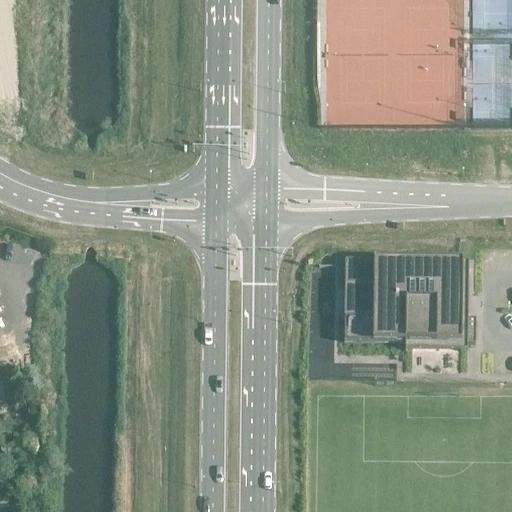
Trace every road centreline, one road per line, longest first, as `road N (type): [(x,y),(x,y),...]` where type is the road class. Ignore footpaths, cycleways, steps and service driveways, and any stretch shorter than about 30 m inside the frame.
road 1 (secondary): [(214,217),(211,511)]
road 2 (secondary): [(259,511),(263,218)]
road 3 (secondary): [(218,0),(215,191)]
road 4 (secondary): [(263,190),(266,0)]
road 5 (unclassified): [(263,218),(394,215),(441,202)]
road 6 (unclassified): [(441,202),(392,191),(263,190)]
